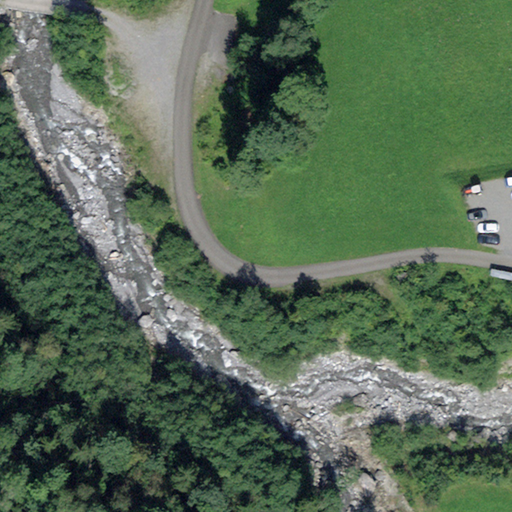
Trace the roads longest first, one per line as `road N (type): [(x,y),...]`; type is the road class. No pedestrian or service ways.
road 1 (track): [(511,265),(441,257),(305,276),(247,273),(210,253),(185,195),(175,102)]
road 2 (track): [(175,102),(109,21),(1,0)]
